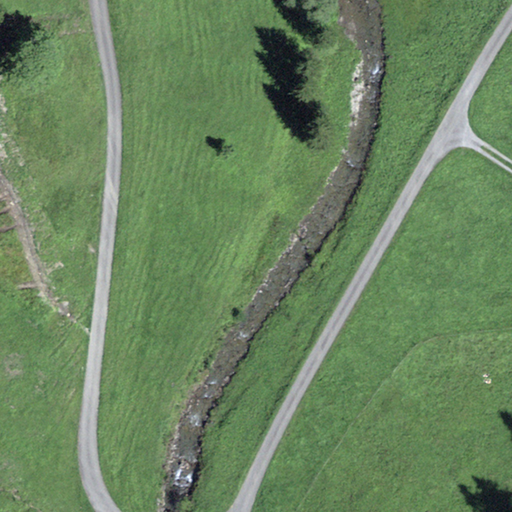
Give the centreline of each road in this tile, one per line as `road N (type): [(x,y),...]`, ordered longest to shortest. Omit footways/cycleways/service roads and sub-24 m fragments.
road 1 (unclassified): [(511,30),(332,332),(263,460),(245,511)]
road 2 (track): [(104,511),(85,465),(109,127),(96,0)]
